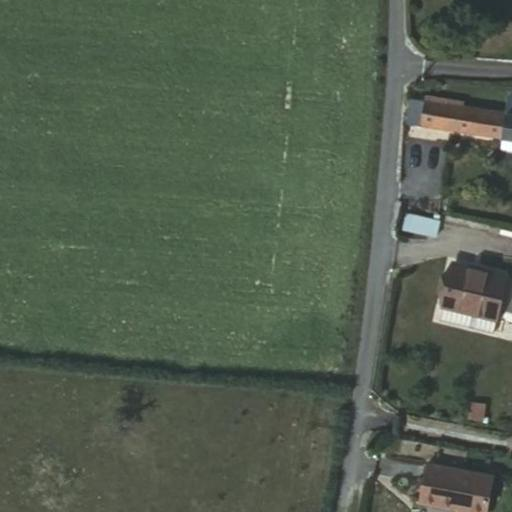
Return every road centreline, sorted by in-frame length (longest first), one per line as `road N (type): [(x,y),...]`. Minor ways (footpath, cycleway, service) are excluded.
road 1 (residential): [(327,511),(346,451),(383,204),(385,0)]
road 2 (unknown): [(353,401),(494,430),(511,426)]
